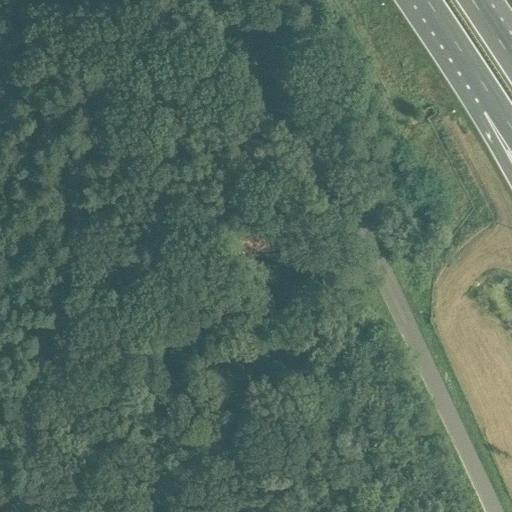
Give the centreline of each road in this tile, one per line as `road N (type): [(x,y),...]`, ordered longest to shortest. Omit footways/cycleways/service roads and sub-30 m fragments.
road 1 (unclassified): [(492,511),(372,252),(219,0)]
road 2 (track): [(96,0),(241,33)]
road 3 (trunk): [(423,0),(495,107)]
